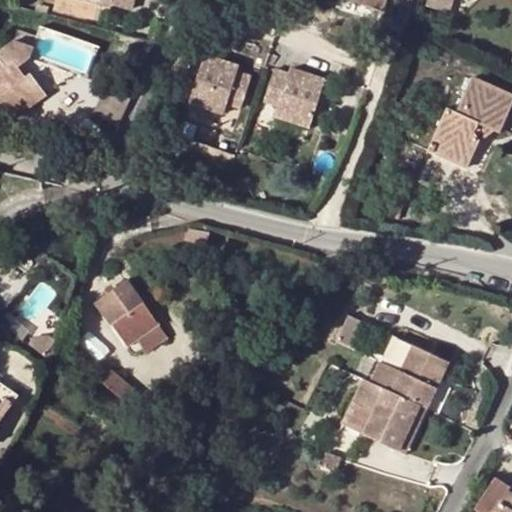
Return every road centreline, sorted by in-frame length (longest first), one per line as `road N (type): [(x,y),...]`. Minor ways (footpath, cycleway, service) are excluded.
road 1 (unclassified): [(325,239),(0,154)]
road 2 (residential): [(325,239),(410,0)]
road 3 (unclassified): [(511,271),(325,239)]
road 4 (residential): [(511,388),(455,511)]
